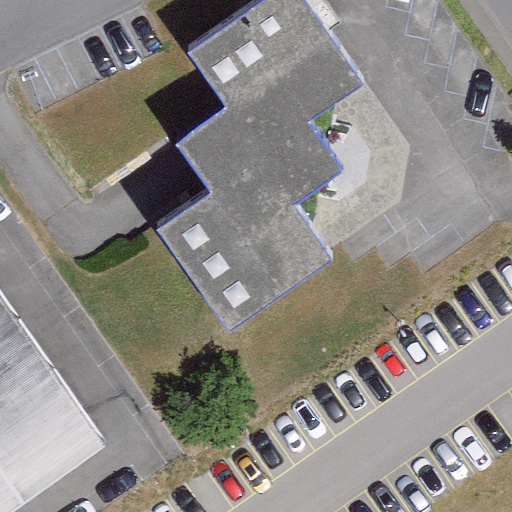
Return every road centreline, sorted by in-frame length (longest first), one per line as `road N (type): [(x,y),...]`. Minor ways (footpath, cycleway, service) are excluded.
road 1 (unknown): [(271,511),(511,339)]
road 2 (unknown): [(511,197),(488,196),(472,176),(358,0)]
